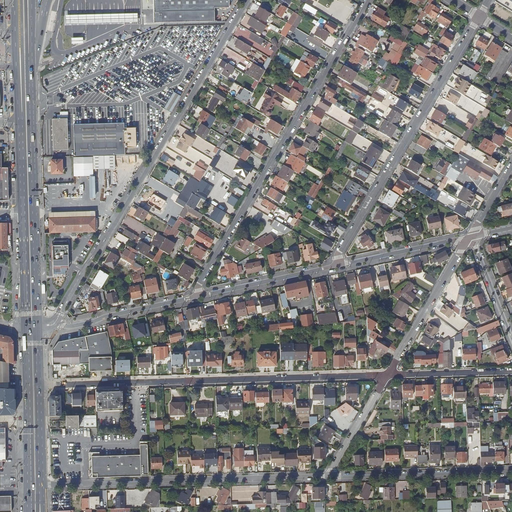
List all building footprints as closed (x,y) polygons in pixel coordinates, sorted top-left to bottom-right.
[(152,0),(153,22),(213,20),(213,7),(228,7),(227,0),(152,0)] [(431,0),(427,0),(417,18),(420,21),(423,15),(425,17),(426,14),(433,19),(440,7),(436,5),(434,7),(429,4),(432,0),(431,0)] [(281,6),(275,15),(280,18),(286,9),(281,6)] [(266,11),(259,7),(254,16),(263,20),(268,12),(266,11)] [(382,11),(377,7),(370,18),(379,24),(383,16),(380,14),(382,11)] [(447,27),(452,19),(442,13),(437,21),(447,27)] [(76,16),(66,16),(66,25),(76,25),(101,24),(125,23),(125,15),(100,15),(76,16)] [(262,24),(250,17),(246,24),(257,31),(262,24)] [(322,28),(327,21),(321,17),(318,22),(314,19),(312,22),(322,28)] [(335,26),(327,21),(323,28),(331,33),(335,26)] [(424,36),(428,29),(422,26),(424,24),(421,22),(420,24),(418,23),(414,30),(424,36)] [(328,32),(318,26),(313,35),(323,41),(328,32)] [(444,32),(439,41),(447,47),(453,37),(444,32)] [(263,39),(251,33),(248,38),(260,45),(263,39)] [(485,48),(490,40),(479,33),(476,38),(478,40),(477,42),(485,48)] [(377,40),(368,35),(366,37),(361,34),(356,43),(365,48),(371,52),(377,40)] [(250,47),(236,39),(233,44),(235,45),(234,47),(248,55),(249,52),(248,51),(250,47)] [(325,46),(316,40),(314,45),(323,50),(325,46)] [(403,41),(399,48),(403,50),(407,43),(403,41)] [(365,48),(356,43),(354,46),(356,47),(348,60),(355,64),(359,57),(365,61),(367,58),(361,54),(365,48)] [(502,49),(492,43),(485,55),(495,61),(502,49)] [(445,50),(437,46),(432,55),(440,59),(445,50)] [(502,49),(495,61),(485,77),(490,80),(507,53),(502,49)] [(390,62),(396,52),(392,50),(386,60),(390,62)] [(435,63),(429,59),(430,57),(426,54),(421,51),(419,54),(424,57),(422,61),(418,58),(415,63),(420,65),(431,72),(436,65),(435,64),(435,63)] [(390,63),(394,66),(401,54),(397,52),(390,63)] [(311,67),(317,59),(310,55),(307,58),(306,57),(303,62),(311,67)] [(387,69),(390,63),(380,58),(377,63),(387,69)] [(293,72),(303,78),(309,67),(300,61),(293,72)] [(219,73),(226,78),(233,67),(227,63),(226,64),(221,62),(216,70),(219,72),(219,73)] [(245,74),(258,82),(265,71),(252,63),(249,69),(256,73),(255,75),(253,74),(253,75),(246,71),(245,74)] [(474,71),(472,69),(465,65),(463,64),(459,72),(469,79),(474,71)] [(431,72),(420,65),(415,73),(426,80),(431,72)] [(337,77),(341,79),(346,82),(351,84),(357,74),(344,66),(337,77)] [(382,88),(389,93),(391,90),(392,91),(395,86),(394,85),(397,79),(389,74),(382,88)] [(286,83),(301,91),(303,87),(288,78),(286,83)] [(454,89),(464,95),(471,84),(460,78),(458,82),(456,80),(454,84),(456,85),(454,89)] [(346,82),(341,79),(339,82),(341,83),(340,84),(363,98),(361,101),(366,104),(371,96),(365,93),(357,88),(356,89),(346,83),(346,82)] [(413,84),(408,93),(417,98),(422,90),(413,84)] [(218,88),(227,94),(229,91),(219,86),(218,88)] [(275,92),(294,103),(295,101),(300,93),(291,88),(288,94),(277,89),(275,92)] [(324,98),(329,101),(334,92),(327,88),(324,91),(327,93),(324,98)] [(245,104),(252,93),(248,90),(245,94),(245,93),(243,96),(244,96),(244,97),(237,93),(235,98),(245,104)] [(209,106),(207,109),(212,112),(220,100),(223,101),(225,96),(216,91),(208,105),(209,106)] [(261,114),(265,116),(266,114),(267,115),(268,115),(269,115),(270,115),(271,114),(271,112),(271,111),(270,110),(269,109),(273,103),(278,106),(281,100),(277,98),(278,97),(270,92),(269,93),(266,91),(263,96),(267,99),(263,106),(262,106),(259,112),(261,113),(261,114)] [(173,93),(163,109),(170,113),(180,97),(173,93)] [(444,99),(455,105),(460,98),(451,93),(449,96),(447,94),(444,99)] [(331,102),(322,97),(317,106),(326,111),(331,102)] [(407,103),(399,99),(395,106),(402,110),(407,103)] [(370,108),(375,111),(380,104),(375,101),(373,105),(372,104),(370,108)] [(385,120),(394,125),(401,114),(391,108),(385,120)] [(315,110),(310,119),(317,123),(323,114),(315,110)] [(445,115),(436,110),(432,118),(440,123),(445,115)] [(204,125),(206,126),(208,123),(206,122),(209,116),(202,111),(200,115),(202,116),(199,121),(204,125)] [(469,128),(470,126),(472,122),(475,118),(469,114),(463,124),(469,128)] [(253,124),(250,122),(242,117),(235,129),(246,135),(253,124)] [(68,118),(53,119),(53,150),(68,150),(68,132),(68,118)] [(253,124),(257,126),(260,122),(253,118),(250,122),(253,124)] [(279,125),(270,119),(265,128),(274,133),(279,125)] [(351,130),(357,133),(363,122),(358,119),(351,130)] [(379,131),(389,137),(396,126),(394,125),(385,120),(379,131)] [(305,132),(305,133),(314,137),(320,127),(311,121),(305,132)] [(441,128),(431,121),(426,130),(437,136),(441,128)] [(74,155),(76,155),(78,155),(125,154),(125,148),(125,128),(124,123),(74,124),(74,155)] [(204,125),(201,123),(199,127),(198,126),(197,129),(197,130),(195,134),(204,139),(209,130),(207,129),(208,128),(206,126),(204,125)] [(379,131),(369,125),(367,128),(372,131),(373,130),(375,132),(374,134),(388,143),(391,138),(389,137),(379,131)] [(136,127),(125,128),(125,148),(137,147),(136,127)] [(465,142),(472,130),(469,129),(462,140),(465,142)] [(344,141),(347,142),(350,144),(357,133),(351,130),(344,141)] [(184,134),(179,141),(189,147),(190,148),(195,140),(184,134)] [(491,142),(495,144),(498,146),(500,147),(504,139),(496,134),(491,142)] [(416,143),(426,149),(431,141),(421,135),(416,143)] [(216,148),(219,149),(219,148),(225,138),(223,136),(216,148)] [(306,148),(311,151),(316,143),(307,138),(305,141),(304,141),(302,145),(306,148)] [(491,142),(485,138),(480,147),(490,153),(495,144),(491,142)] [(189,147),(179,141),(175,148),(184,154),(189,147)] [(344,141),(337,152),(340,153),(347,142),(344,141)] [(260,155),(266,147),(262,144),(259,142),(254,151),(260,155)] [(291,155),(292,155),(293,153),(295,155),(296,153),(298,154),(296,157),(304,162),(305,162),(305,161),(304,160),(305,159),(301,156),(306,148),(302,145),(301,145),(300,147),(292,143),(288,150),(291,152),(290,154),(291,155)] [(426,149),(416,143),(414,148),(424,154),(426,149)] [(249,152),(239,146),(234,155),(244,161),(249,152)] [(366,154),(376,159),(381,152),(371,146),(366,154)] [(220,154),(217,152),(216,154),(209,166),(212,168),(220,154)] [(452,164),(464,171),(471,160),(462,155),(459,153),(458,153),(452,164)] [(485,153),(480,161),(494,169),(499,162),(485,153)] [(376,159),(366,154),(360,165),(370,171),(376,159)] [(115,155),(93,156),(94,169),(115,169),(115,155)] [(291,155),(285,166),(292,170),(297,173),(304,162),(296,157),(292,155),(291,155)] [(93,157),(73,157),(74,176),(94,176),(93,157)] [(407,168),(416,173),(422,162),(414,157),(407,168)] [(60,160),(53,161),(51,161),(51,174),(62,174),(62,160),(60,160)] [(435,169),(442,174),(446,168),(442,166),(445,162),(441,160),(438,164),(435,169)] [(464,171),(476,178),(479,174),(483,176),(483,175),(490,179),(493,174),(471,160),(464,171)] [(176,161),(175,167),(181,169),(183,162),(176,161)] [(252,169),(238,161),(233,170),(237,173),(239,174),(237,176),(244,180),(248,173),(250,174),(252,169)] [(464,171),(452,164),(445,175),(453,180),(459,172),(460,172),(463,172),(464,171)] [(277,176),(286,181),(292,170),(285,166),(283,165),(277,176)] [(370,171),(360,165),(354,175),(364,181),(370,171)] [(0,200),(1,201),(8,200),(8,168),(0,168),(0,200)] [(171,186),(177,176),(168,171),(162,181),(171,186)] [(401,174),(398,179),(406,184),(431,198),(433,194),(416,183),(418,180),(406,173),(404,176),(401,174)] [(286,181),(277,176),(273,185),(283,191),(288,182),(286,181)] [(199,183),(190,178),(180,195),(189,200),(192,194),(194,190),(199,183)] [(363,186),(351,179),(350,181),(353,183),(348,191),(356,196),(360,189),(363,186)] [(406,184),(398,179),(392,189),(400,194),(406,184)] [(207,183),(201,180),(199,183),(194,190),(192,194),(204,201),(207,196),(201,193),(207,183)] [(307,194),(311,196),(318,185),(314,183),(307,194)] [(278,192),(271,187),(266,195),(273,199),(278,192)] [(472,197),(475,193),(465,188),(464,187),(457,198),(468,205),(472,197)] [(342,193),(351,199),(354,200),(356,196),(348,191),(348,192),(344,189),(342,193)] [(398,195),(389,190),(383,202),(391,207),(398,195)] [(351,199),(342,193),(335,204),(345,210),(351,199)] [(184,208),(185,205),(187,202),(178,197),(175,203),(184,208)] [(159,212),(165,203),(157,198),(151,207),(159,212)] [(229,203),(234,207),(238,201),(232,198),(229,203)] [(276,205),(264,198),(260,205),(267,209),(268,206),(274,209),(276,205)] [(354,200),(351,199),(345,210),(347,211),(354,200)] [(458,204),(453,211),(465,218),(470,211),(458,204)] [(511,204),(501,207),(503,216),(511,213),(511,204)] [(179,216),(183,219),(187,212),(199,219),(202,215),(189,208),(185,205),(184,208),(179,216)] [(330,219),(335,211),(327,206),(322,214),(330,219)] [(148,213),(138,207),(133,216),(143,221),(148,213)] [(209,219),(218,224),(225,213),(216,207),(209,219)] [(389,214),(379,209),(373,220),(382,225),(389,214)] [(392,213),(401,217),(402,217),(404,215),(394,209),(392,213)] [(441,227),(438,215),(426,218),(428,228),(433,227),(434,228),(441,227)] [(444,218),(447,229),(458,226),(456,215),(444,218)] [(172,227),(175,229),(180,221),(184,224),(186,221),(183,219),(179,216),(175,223),(172,227)] [(49,234),(53,233),(57,233),(72,233),(81,233),(96,232),(96,217),(81,217),(53,218),(49,218),(49,234)] [(314,220),(311,226),(326,235),(328,233),(329,233),(331,231),(333,232),(337,226),(328,221),(323,229),(316,225),(318,222),(314,220)] [(291,229),(292,229),(277,221),(274,226),(286,233),(291,229)] [(344,230),(347,226),(340,222),(337,226),(344,230)] [(408,224),(408,225),(409,230),(410,235),(421,233),(419,222),(408,224)] [(11,250),(11,225),(0,224),(0,254),(1,255),(1,251),(6,250),(11,250)] [(174,245),(168,241),(171,236),(174,238),(177,235),(173,233),(176,229),(175,229),(172,227),(166,239),(159,249),(157,253),(155,256),(153,261),(155,262),(161,251),(168,255),(169,253),(171,253),(172,252),(170,251),(174,245)] [(132,234),(124,229),(122,233),(130,238),(132,234)] [(388,242),(403,238),(401,229),(386,232),(388,242)] [(208,247),(212,241),(197,232),(194,239),(208,247)] [(116,238),(126,243),(129,238),(118,233),(116,238)] [(262,248),(276,239),(271,234),(255,244),(262,248)] [(373,245),(365,234),(360,237),(362,240),(360,242),(363,247),(366,245),(368,248),(373,245)] [(153,246),(159,249),(166,239),(160,235),(153,246)] [(188,237),(183,245),(187,247),(192,239),(188,237)] [(250,242),(242,237),(239,242),(238,242),(236,246),(245,251),(250,242)] [(328,250),(333,242),(325,237),(320,245),(328,250)] [(67,245),(67,241),(54,241),(54,246),(53,246),(53,266),(54,274),(56,274),(65,274),(68,271),(68,269),(69,269),(69,259),(68,245),(67,245)] [(135,250),(138,252),(144,255),(149,246),(140,241),(135,250)] [(486,246),(487,253),(504,249),(502,242),(486,246)] [(314,252),(312,243),(305,245),(306,249),(303,250),(305,260),(315,258),(314,258),(318,257),(316,251),(314,252)] [(195,245),(190,254),(200,260),(206,251),(195,245)] [(120,258),(130,264),(138,252),(135,250),(130,247),(127,246),(120,258)] [(299,260),(297,251),(287,253),(289,262),(299,260)] [(450,258),(446,251),(437,256),(440,263),(450,258)] [(120,258),(111,253),(105,264),(114,269),(120,258)] [(268,256),(270,266),(281,263),(279,253),(268,256)] [(432,253),(421,255),(423,263),(429,262),(429,258),(433,257),(432,253)] [(506,258),(495,262),(499,273),(510,269),(506,258)] [(230,260),(228,259),(223,260),(225,268),(221,269),(222,275),(227,273),(227,278),(235,276),(235,275),(239,274),(237,264),(234,264),(234,263),(231,264),(230,260)] [(422,272),(421,261),(410,264),(412,274),(422,272)] [(262,270),(260,262),(245,265),(247,273),(262,270)] [(177,275),(187,281),(194,271),(183,265),(183,264),(177,275)] [(407,277),(405,264),(397,266),(397,267),(392,268),(394,280),(407,277)] [(477,278),(473,268),(462,272),(465,282),(477,278)] [(85,284),(81,292),(85,294),(89,287),(97,292),(99,288),(100,289),(108,276),(98,271),(89,286),(85,284)] [(502,275),(507,288),(511,285),(511,272),(502,275)] [(363,294),(362,288),(359,276),(359,275),(357,275),(356,273),(352,274),(348,274),(350,284),(357,282),(359,295),(363,294)] [(375,285),(372,273),(359,276),(362,288),(375,285)] [(141,281),(139,274),(136,275),(135,275),(131,276),(131,277),(124,279),(126,285),(141,281)] [(390,284),(388,275),(384,276),(384,275),(379,277),(381,286),(390,284)] [(436,280),(430,276),(427,281),(433,285),(436,280)] [(144,281),(147,294),(158,292),(155,279),(144,281)] [(334,281),(337,294),(348,292),(345,279),(334,281)] [(161,283),(163,291),(176,289),(174,280),(161,283)] [(307,280),(285,285),(287,291),(287,293),(288,297),(300,294),(301,297),(310,294),(307,280)] [(316,283),(318,297),(329,295),(326,281),(316,283)] [(402,293),(412,301),(417,295),(411,290),(415,285),(411,281),(402,293)] [(129,305),(133,304),(132,299),(141,297),(138,287),(129,288),(131,298),(127,299),(129,305)] [(109,305),(118,304),(117,301),(118,300),(118,298),(117,298),(116,294),(115,294),(114,291),(106,293),(107,295),(109,305)] [(290,306),(288,297),(287,293),(282,294),(285,307),(290,306)] [(476,307),(485,304),(481,293),(472,296),(476,307)] [(348,295),(341,297),(343,305),(350,303),(348,295)] [(90,310),(100,307),(97,297),(89,299),(90,304),(88,304),(90,310)] [(276,310),(274,298),(267,299),(267,300),(261,301),(263,312),(276,310)] [(248,312),(249,315),(257,313),(254,299),(246,301),(248,312)] [(408,306),(399,300),(391,312),(402,319),(405,314),(404,314),(408,306)] [(218,317),(220,324),(225,323),(223,315),(222,316),(222,314),(233,312),(233,307),(231,307),(229,301),(215,304),(218,317)] [(248,312),(246,301),(236,303),(238,314),(248,312)] [(218,317),(215,304),(215,303),(199,306),(202,319),(202,320),(218,317)] [(449,307),(444,303),(438,312),(445,318),(452,309),(449,307)] [(202,319),(199,306),(187,309),(189,319),(198,317),(199,319),(202,319)] [(492,317),(488,306),(477,310),(481,321),(492,317)] [(366,318),(371,321),(380,311),(377,308),(370,315),(369,315),(366,318)] [(314,324),(313,313),(302,315),(304,325),(314,324)] [(320,324),(332,323),(339,322),(338,317),(334,318),(333,315),(322,316),(322,319),(319,319),(320,324)] [(366,337),(374,341),(378,335),(371,331),(376,324),(371,321),(366,318),(366,323),(366,337)] [(406,324),(397,319),(395,323),(394,322),(393,323),(395,324),(394,325),(398,328),(397,330),(401,332),(406,324)] [(164,320),(152,323),(154,331),(166,328),(164,320)] [(500,324),(498,320),(477,328),(477,333),(492,327),(493,329),(487,331),(491,341),(499,338),(495,326),(497,326),(496,325),(500,324)] [(123,323),(109,326),(111,335),(125,332),(123,323)] [(430,324),(425,332),(433,336),(438,328),(430,324)] [(60,341),(54,349),(54,363),(90,363),(90,369),(113,368),(112,350),(108,330),(106,331),(86,335),(60,341)] [(172,342),(177,342),(177,340),(178,340),(178,339),(183,338),(181,332),(170,334),(172,342)] [(436,338),(433,336),(425,332),(420,341),(431,348),(436,338)] [(456,342),(462,340),(461,334),(454,335),(456,342)] [(14,363),(14,341),(9,337),(3,336),(3,337),(0,335),(0,383),(10,383),(9,369),(8,369),(8,363),(14,363)] [(134,338),(136,345),(149,342),(148,335),(134,338)] [(222,336),(222,344),(235,342),(235,335),(222,336)] [(355,339),(344,339),(344,348),(355,348),(355,339)] [(384,347),(374,341),(368,352),(369,352),(368,355),(372,357),(375,352),(374,352),(376,349),(384,354),(387,349),(384,347)] [(281,344),(281,358),(288,358),(288,359),(295,359),(294,345),(294,343),(281,344)] [(393,353),(395,349),(386,343),(384,347),(387,349),(393,353)] [(294,345),(295,359),(299,359),(299,358),(308,358),(308,354),(308,347),(308,344),(294,345)] [(501,344),(498,345),(493,348),(490,349),(492,355),(494,355),(497,363),(507,359),(501,344)] [(171,349),(170,346),(167,346),(167,347),(154,348),(154,353),(162,352),(163,355),(164,355),(164,356),(168,356),(168,349),(171,349)] [(357,349),(357,361),(366,360),(366,349),(357,349)] [(462,349),(462,355),(463,355),(463,359),(475,360),(475,354),(474,349),(462,349)] [(190,350),(190,365),(203,365),(203,350),(190,350)] [(420,350),(416,350),(416,361),(421,361),(421,363),(430,363),(430,354),(420,354),(420,350)] [(244,355),(240,355),(240,351),(236,351),(236,355),(233,355),(233,364),(244,364),(244,355)] [(443,352),(443,363),(443,364),(444,364),(444,367),(450,367),(450,361),(451,361),(451,352),(447,352),(447,351),(444,351),(445,352),(443,352)] [(267,353),(268,366),(277,366),(277,352),(267,353)] [(173,362),(173,366),(177,366),(177,367),(183,367),(183,353),(172,353),(173,362)] [(268,366),(267,353),(258,353),(258,366),(268,366)] [(324,363),(326,363),(326,353),(314,353),(314,366),(324,366),(324,363)] [(206,354),(207,365),(214,365),(214,366),(223,366),(223,354),(206,354)] [(151,357),(138,357),(138,367),(151,366),(151,357)] [(333,368),(342,368),(342,357),(332,358),(333,368)] [(131,371),(131,359),(117,360),(117,371),(131,371)] [(493,388),(493,396),(496,396),(496,393),(505,393),(505,382),(493,383),(493,384),(493,388)] [(402,384),(402,385),(402,397),(412,396),(411,384),(402,384)] [(451,384),(441,385),(442,398),(451,397),(451,384)] [(489,388),(489,384),(480,384),(480,395),(489,395),(489,388)] [(390,409),(400,409),(400,403),(402,403),(402,397),(402,385),(398,385),(398,391),(390,391),(390,409)] [(423,385),(414,386),(415,394),(423,393),(423,395),(433,395),(433,385),(423,385)] [(453,387),(453,402),(466,401),(466,386),(453,387)] [(346,402),(351,406),(353,403),(353,400),(357,400),(357,387),(346,388),(346,396),(346,402)] [(0,415),(12,415),(16,411),(15,389),(0,388),(0,415)] [(110,389),(96,389),(96,391),(96,395),(96,405),(96,409),(101,408),(101,411),(123,410),(122,391),(122,389),(118,389),(110,389)] [(283,390),(283,401),(283,402),(293,402),(293,389),(283,390)] [(324,394),(324,389),(314,389),(314,402),(318,401),(318,400),(325,400),(324,394)] [(324,394),(325,400),(325,405),(336,405),(336,391),(331,391),(330,389),(326,389),(325,394),(324,394)] [(283,401),(283,390),(273,390),(273,402),(283,401)] [(245,400),(254,400),(254,391),(244,392),(245,400)] [(256,392),(256,402),(270,402),(270,392),(256,392)] [(72,393),(72,403),(72,405),(82,405),(81,393),(72,393)] [(49,395),(50,416),(60,416),(60,395),(49,395)] [(96,405),(96,395),(88,395),(88,405),(96,405)] [(216,397),(217,412),(228,411),(228,396),(216,397)] [(230,398),(230,410),(243,409),(242,398),(230,398)] [(296,401),(297,413),(310,413),(310,402),(300,402),(300,401),(296,401)] [(171,414),(185,414),(185,402),(170,403),(171,414)] [(351,406),(346,402),(337,409),(340,413),(346,409),(350,412),(353,408),(351,406)] [(195,416),(212,416),(212,404),(195,404),(195,416)] [(466,409),(467,421),(476,420),(478,420),(478,411),(473,411),(473,408),(466,409)] [(508,421),(508,412),(497,412),(497,421),(508,421)] [(80,418),(85,418),(85,427),(97,427),(97,415),(68,415),(68,428),(80,427),(80,418)] [(151,429),(151,432),(157,431),(157,428),(163,428),(163,420),(155,420),(155,428),(151,429)] [(381,422),(381,425),(381,429),(381,430),(380,430),(379,430),(379,431),(378,432),(378,433),(378,434),(379,434),(380,434),(381,439),(383,439),(391,439),(391,435),(393,435),(392,430),(389,430),(389,425),(385,425),(385,422),(381,422)] [(479,428),(479,422),(467,422),(467,433),(473,433),(473,430),(473,428),(475,428),(479,428)] [(329,442),(336,431),(326,425),(319,436),(329,442)] [(325,443),(314,437),(314,443),(317,443),(317,447),(314,447),(314,457),(325,457),(325,447),(325,443)] [(0,511),(12,511),(12,497),(0,496),(0,467),(2,468),(2,461),(6,461),(5,441),(0,441),(0,511)] [(140,441),(140,454),(141,475),(148,475),(148,441),(140,441)] [(403,447),(403,457),(410,457),(410,455),(416,455),(416,445),(409,445),(409,447),(403,447)] [(429,453),(429,462),(440,462),(440,445),(429,445),(429,448),(429,453)] [(454,457),(454,446),(445,446),(445,457),(454,457)] [(480,466),(485,466),(484,461),(495,460),(495,453),(484,453),(484,446),(480,446),(480,466)] [(257,448),(258,461),(262,461),(263,460),(271,460),(271,451),(271,448),(257,448)] [(244,456),(244,449),(235,449),(235,466),(244,466),(244,456)] [(384,449),(384,461),(390,461),(390,459),(398,459),(397,449),(384,449)] [(181,463),(178,463),(178,464),(183,463),(183,462),(191,462),(191,454),(191,450),(177,451),(177,455),(181,455),(181,463)] [(311,462),(311,450),(304,450),(297,450),(297,453),(297,461),(305,461),(305,462),(311,462)] [(284,464),(284,455),(279,455),(279,451),(271,451),(271,460),(271,462),(276,462),(276,465),(280,465),(280,464),(284,464)] [(380,463),(380,451),(368,452),(368,464),(380,463)] [(94,452),(89,452),(89,478),(125,476),(141,476),(141,475),(140,454),(100,455),(100,452),(94,452)] [(231,452),(217,452),(217,453),(217,454),(218,462),(218,469),(223,469),(223,462),(227,462),(227,468),(231,468),(231,452)] [(456,452),(456,462),(466,462),(466,452),(456,452)] [(495,453),(495,460),(504,460),(503,452),(500,452),(495,452),(495,453)] [(204,453),(204,457),(205,464),(210,464),(210,463),(213,463),(213,466),(218,465),(218,462),(217,454),(217,453),(204,453)] [(284,453),(284,455),(284,464),(284,465),(297,464),(297,461),(297,453),(284,453)] [(201,457),(201,454),(191,454),(191,462),(191,465),(196,465),(196,464),(200,464),(200,468),(205,467),(205,464),(204,457),(201,457)] [(362,464),(361,455),(353,456),(353,465),(362,464)] [(244,456),(244,466),(254,465),(254,456),(244,456)] [(151,458),(152,468),(162,468),(162,458),(151,458)] [(425,498),(436,498),(436,494),(440,494),(440,492),(446,491),(446,482),(440,482),(440,486),(435,486),(435,487),(425,487),(425,498)] [(370,485),(365,483),(359,495),(366,498),(368,495),(366,493),(370,485)] [(508,484),(508,483),(494,483),(494,486),(493,487),(493,492),(508,492),(508,484)] [(277,494),(278,502),(291,502),(292,500),(295,501),(297,497),(295,495),(299,487),(295,484),(288,497),(287,497),(287,495),(282,495),(282,494),(277,494)] [(456,497),(465,497),(466,497),(466,485),(456,485),(456,497)] [(316,488),(313,488),(313,499),(325,498),(324,486),(316,486),(316,488)] [(383,499),(394,499),(394,486),(383,486),(383,499)] [(229,490),(224,487),(218,498),(226,503),(228,499),(225,497),(229,490)] [(181,492),(177,500),(182,502),(183,501),(189,504),(191,499),(189,499),(193,491),(188,488),(185,494),(181,492)] [(161,498),(161,493),(153,489),(147,501),(155,505),(156,504),(158,505),(161,498)] [(253,503),(266,503),(267,503),(267,499),(267,491),(259,491),(259,494),(258,496),(253,496),(253,503)] [(297,502),(297,508),(306,507),(306,494),(302,494),(302,502),(297,502)] [(126,507),(125,497),(117,498),(117,508),(126,507)] [(450,511),(450,497),(446,498),(437,498),(437,511),(450,511)] [(323,509),(323,501),(315,502),(316,510),(323,509)] [(315,511),(324,511),(325,502),(323,502),(324,510),(315,510),(315,511)] [(481,511),(482,510),(481,502),(471,503),(472,511),(477,511),(476,511),(481,511)]
